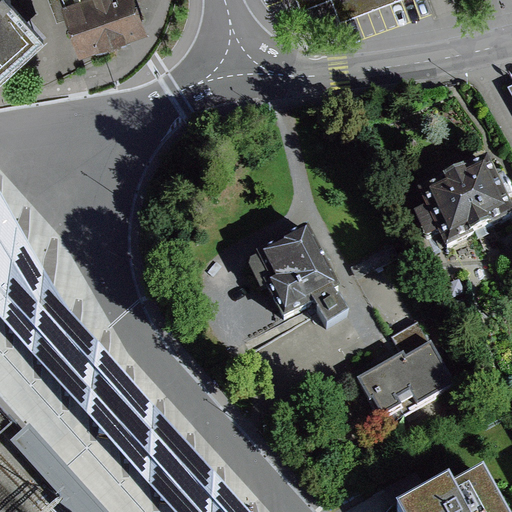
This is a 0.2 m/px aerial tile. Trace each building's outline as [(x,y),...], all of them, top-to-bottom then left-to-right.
[(0,0),(0,71),(42,32),(11,0),(0,0)] [(138,0),(65,0),(82,50),(148,29),(138,0)] [(297,0),(302,13),(333,0),(335,0),(343,21),(402,0),(297,0)] [(511,215),(511,214),(486,159),(420,190),(428,208),(416,213),(428,239),(436,235),(442,247),(511,215)] [(337,286),(307,227),(252,254),(255,260),(247,264),(261,291),(270,287),(286,318),(315,304),(326,326),(345,316),(331,289),(337,286)] [(394,246),(351,269),(358,283),(401,260),(394,246)] [(457,386),(418,322),(390,339),(400,355),(356,382),(368,401),(373,398),(386,420),(401,410),(405,417),(457,386)] [(448,485),(396,511),(503,511),(484,474),(452,491),(448,485)]
